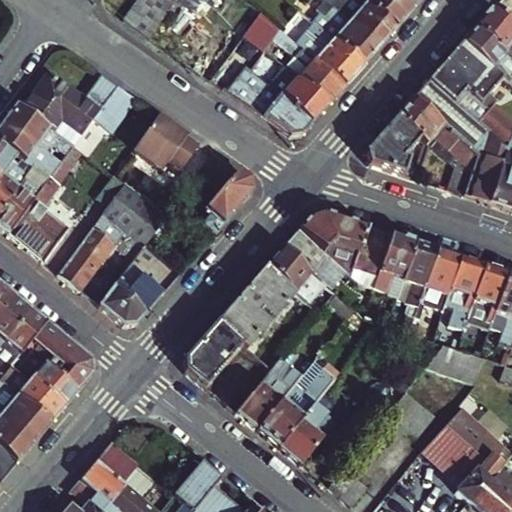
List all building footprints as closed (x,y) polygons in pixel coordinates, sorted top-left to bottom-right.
[(171,8),(160,0),(139,0),(139,1),(163,19),(171,8)] [(160,0),(171,8),(177,0),(160,0)] [(341,32),(333,41),(361,66),(368,58),(378,47),(325,0),(316,10),(320,13),(341,32)] [(325,0),(378,47),(395,28),(366,3),(359,12),(344,0),(325,0)] [(366,3),(362,0),(344,0),(359,12),(366,3)] [(369,0),(366,3),(395,28),(411,10),(399,0),(369,0)] [(399,0),(411,10),(419,0),(399,0)] [(139,1),(131,11),(156,29),(163,19),(139,1)] [(305,9),(302,13),(313,23),(316,18),(305,9)] [(511,27),(491,9),(474,29),(511,63),(511,27)] [(123,22),(148,41),(156,29),(131,11),(123,22)] [(323,52),(315,62),(343,87),(361,66),(333,41),(313,23),(302,13),(299,11),(290,22),(323,52)] [(316,18),(313,23),(333,41),(341,32),(320,13),(316,18)] [(261,14),(245,35),(265,50),(274,38),(280,30),(261,14)] [(511,78),(511,63),(474,29),(460,44),(500,80),(506,85),(511,78)] [(290,73),(298,81),(327,106),(343,87),(315,62),(280,30),(274,38),(295,56),(308,69),(303,75),(289,63),(284,68),(290,73)] [(484,98),(500,80),(460,44),(450,56),(427,82),(475,124),(485,113),(481,109),(488,102),(484,98)] [(308,69),(295,56),(289,63),(303,75),(308,69)] [(228,59),(210,83),(231,98),(235,90),(250,71),(228,59)] [(284,79),(290,73),(284,68),(279,74),(284,79)] [(300,136),(310,124),(283,99),(257,76),(250,71),(235,90),(231,98),(288,138),(300,136)] [(45,77),(20,110),(72,149),(98,114),(115,91),(98,79),(81,102),(45,77)] [(298,81),(283,99),(310,124),(327,106),(298,81)] [(463,198),(510,214),(511,208),(511,156),(503,154),(504,149),(475,124),(427,82),(411,101),(476,158),(463,198)] [(117,127),(134,104),(115,91),(98,114),(117,127)] [(419,140),(426,146),(433,138),(461,163),(451,194),(463,198),(476,158),(411,101),(394,120),(419,140)] [(511,123),(491,105),(485,113),(475,124),(504,149),(507,141),(511,125),(511,123)] [(50,165),(54,160),(60,165),(72,149),(20,110),(15,107),(4,123),(36,147),(45,154),(49,157),(46,162),(50,165)] [(132,152),(160,173),(168,162),(181,172),(199,148),(157,117),(132,152)] [(367,166),(402,178),(407,161),(403,159),(419,140),(394,120),(364,154),(367,166)] [(16,157),(20,160),(24,163),(30,156),(36,147),(4,123),(0,127),(0,144),(6,149),(16,157)] [(511,143),(507,141),(504,149),(503,154),(511,156),(511,143)] [(16,157),(6,149),(0,156),(0,177),(12,162),(16,157)] [(209,155),(193,178),(219,196),(203,214),(214,223),(205,234),(211,239),(249,195),(247,181),(209,155)] [(45,167),(30,156),(24,163),(27,165),(32,169),(36,172),(40,175),(45,167)] [(20,160),(17,165),(23,170),(27,165),(24,163),(20,160)] [(42,176),(48,181),(60,165),(54,160),(50,165),(42,176)] [(0,177),(0,178),(4,181),(17,165),(12,162),(0,177)] [(32,169),(27,165),(23,170),(28,174),(32,169)] [(32,169),(28,174),(32,177),(36,172),(32,169)] [(9,185),(15,190),(24,179),(25,177),(18,172),(9,185)] [(25,177),(24,179),(41,192),(48,181),(42,176),(40,175),(36,172),(32,177),(28,174),(25,177)] [(94,199),(108,209),(124,188),(112,179),(110,177),(94,199)] [(0,210),(15,190),(9,185),(4,181),(0,178),(0,210)] [(0,210),(0,230),(7,237),(31,204),(41,192),(24,179),(15,190),(0,210)] [(112,247),(121,236),(123,238),(140,251),(142,248),(143,247),(149,239),(164,219),(124,188),(108,209),(57,278),(76,294),(112,247)] [(42,265),(66,232),(31,204),(7,237),(42,265)] [(360,275),(375,281),(390,237),(322,214),(309,217),(281,250),(310,275),(320,284),(336,267),(356,284),(360,275)] [(121,236),(112,247),(114,250),(123,238),(121,236)] [(391,277),(401,281),(413,245),(390,237),(375,281),(373,288),(372,292),(385,297),(391,277)] [(156,244),(149,239),(143,247),(150,252),(156,244)] [(398,333),(407,336),(434,252),(413,245),(401,281),(401,283),(409,286),(403,307),(409,308),(406,317),(403,320),(398,333)] [(126,269),(134,276),(150,255),(142,248),(140,251),(126,269)] [(265,268),(294,294),(310,275),(281,250),(265,268)] [(441,313),(443,307),(459,260),(434,252),(407,336),(431,344),(434,334),(421,329),(418,333),(414,331),(423,306),(441,313)] [(459,260),(443,307),(453,311),(447,327),(452,329),(445,349),(454,351),(462,327),(465,318),(482,268),(459,260)] [(134,276),(126,269),(97,309),(120,328),(134,328),(176,280),(159,266),(145,284),(134,276)] [(241,348),(246,352),(296,296),(294,294),(265,268),(215,324),(241,348)] [(482,268),(465,318),(482,324),(481,328),(487,330),(493,315),(506,276),(482,268)] [(305,304),(316,290),(321,285),(320,284),(310,275),(294,294),(296,296),(305,304)] [(497,346),(510,351),(511,344),(511,277),(506,276),(493,315),(506,319),(497,346)] [(385,297),(395,300),(401,283),(401,281),(391,277),(385,297)] [(321,285),(316,290),(320,294),(324,288),(321,285)] [(0,288),(0,314),(13,299),(0,288)] [(334,297),(327,304),(347,321),(353,314),(334,297)] [(0,314),(0,347),(29,313),(13,299),(0,314)] [(441,313),(437,324),(447,327),(453,311),(443,307),(441,313)] [(0,380),(10,368),(22,353),(45,326),(29,313),(0,347),(0,380)] [(353,314),(347,321),(331,341),(338,348),(366,325),(353,314)] [(482,324),(465,318),(462,327),(479,333),(478,337),(485,339),(487,330),(481,328),(482,324)] [(185,375),(204,391),(241,348),(215,324),(183,361),(185,375)] [(90,364),(45,326),(22,353),(28,357),(29,357),(36,349),(61,370),(56,376),(77,394),(93,376),(90,364)] [(389,330),(377,327),(363,345),(373,353),(387,335),(389,330)] [(441,347),(423,369),(473,385),(478,375),(485,361),(454,351),(445,349),(441,347)] [(61,370),(36,349),(29,357),(34,358),(56,376),(61,370)] [(37,375),(31,382),(63,410),(77,394),(56,376),(34,358),(29,357),(28,357),(22,353),(10,368),(15,372),(16,373),(23,364),(37,375)] [(511,370),(504,368),(485,361),(478,375),(511,386),(511,370)] [(256,434),(293,388),(300,380),(278,363),(234,415),(256,434)] [(293,388),(303,396),(322,371),(313,364),(300,380),(293,388)] [(0,380),(0,384),(4,388),(16,373),(15,372),(10,368),(0,380)] [(277,451),(313,406),(337,377),(330,371),(327,375),(322,371),(303,396),(293,388),(256,434),(277,451)] [(63,410),(31,382),(17,399),(49,426),(63,410)] [(0,450),(16,466),(49,426),(17,399),(4,388),(0,384),(0,415),(1,416),(0,418),(0,450)] [(400,397),(374,430),(393,446),(403,434),(415,443),(430,423),(400,397)] [(334,424),(325,416),(313,406),(277,451),(299,468),(334,424)] [(374,430),(365,441),(384,457),(393,446),(374,430)] [(444,431),(425,453),(452,476),(456,471),(467,479),(462,485),(455,494),(468,505),(501,466),(502,467),(504,464),(479,443),(472,453),(444,431)] [(511,456),(485,435),(479,443),(504,464),(511,456)] [(384,457),(365,441),(355,453),(375,469),(384,457)] [(133,466),(110,447),(80,483),(113,511),(150,511),(137,501),(149,486),(130,470),(133,466)] [(0,483),(16,466),(0,450),(0,483)] [(375,469),(355,453),(325,490),(349,509),(364,491),(353,482),(358,475),(365,481),(375,469)] [(199,466),(159,511),(192,511),(212,489),(219,482),(199,466)] [(511,511),(511,475),(502,467),(501,466),(468,505),(469,507),(469,511),(511,511)] [(456,471),(452,476),(462,485),(467,479),(456,471)] [(113,511),(80,483),(70,494),(86,508),(81,511),(70,511),(68,510),(66,511),(113,511)] [(240,511),(212,489),(192,511),(240,511)]
